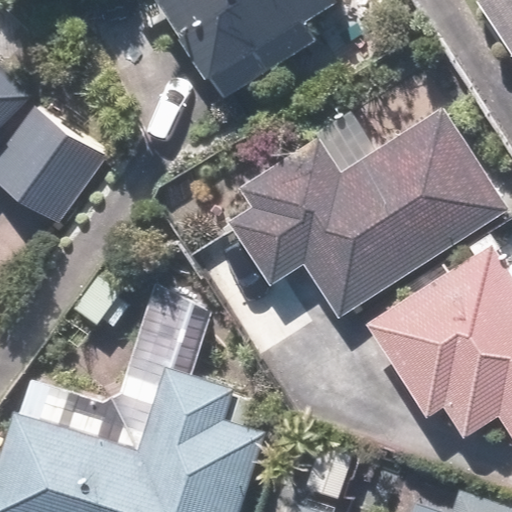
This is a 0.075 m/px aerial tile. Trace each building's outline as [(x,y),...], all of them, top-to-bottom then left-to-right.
[(174,0),(233,89),(326,32),(315,15),(337,0),(174,0)] [(511,0),(486,0),(511,39),(511,0)] [(0,129),(39,89),(0,52),(0,129)] [(0,153),(0,174),(65,221),(116,151),(40,97),(0,153)] [(308,259),(344,315),(511,207),(511,200),(449,102),(346,168),(323,131),(246,180),(258,200),(234,216),(275,280),(308,259)] [(511,259),(498,238),(371,318),(432,413),(449,403),(468,433),(502,411),(511,426),(511,259)] [(244,511),(273,428),(229,413),(239,384),(171,361),(143,445),(24,406),(0,477),(0,511),(244,511)] [(330,426),(307,482),(346,497),(369,442),(330,426)] [(511,511),(511,498),(463,481),(451,511),(346,511),(304,497),(298,511),(511,511)]
